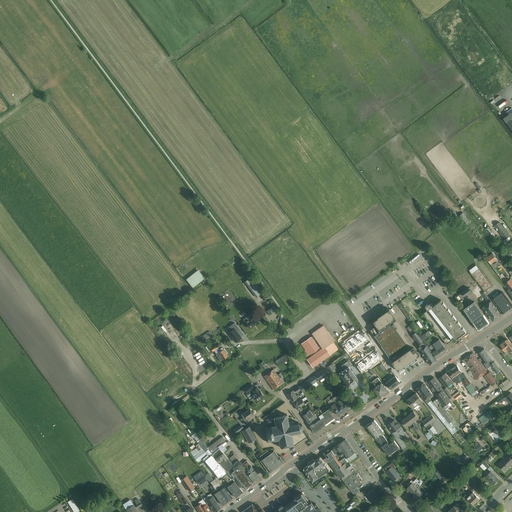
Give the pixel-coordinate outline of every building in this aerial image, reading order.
[(511,111),(503,119),(506,122),(510,129),(511,127),(511,111)] [(470,222),(463,213),(458,217),(465,226),(470,222)] [(497,230),(505,240),(510,236),(499,222),(495,225),(498,230),(497,230)] [(491,264),(497,260),(493,253),(486,258),(491,264)] [(492,286),(476,265),(469,270),(485,291),(492,286)] [(198,270),(186,279),(193,287),(204,278),(198,270)] [(244,282),(256,297),(262,293),(250,277),(244,282)] [(461,293),(464,297),(471,291),(469,287),(461,293)] [(492,300),(503,314),(511,307),(511,303),(503,292),(492,300)] [(449,324),(456,319),(441,300),(432,306),(429,302),(425,306),(428,309),(423,313),(437,333),(438,333),(449,324)] [(464,309),(473,322),(479,330),(489,323),(474,301),(464,309)] [(492,320),(501,314),(491,301),(483,307),(492,320)] [(274,306),(266,311),(269,315),(277,310),(274,306)] [(406,307),(404,308),(402,310),(407,317),(410,315),(411,315),(406,307)] [(392,361),(399,372),(405,368),(411,364),(417,359),(416,357),(419,356),(420,356),(405,335),(407,334),(390,309),(372,321),(375,326),(370,330),(392,361)] [(246,317),(243,319),(249,328),(258,322),(253,313),(246,317)] [(465,331),(456,319),(449,324),(458,337),(465,331)] [(235,343),(241,338),(237,332),(240,330),(234,323),(229,327),(232,331),(228,334),(235,343)] [(458,337),(449,324),(438,333),(448,345),(448,344),(450,343),(449,342),(453,340),(454,341),(456,339),(458,337)] [(306,359),(307,359),(313,367),(330,355),(338,349),(332,341),(334,340),(323,325),(312,333),(313,335),(311,337),(301,344),(306,350),(304,351),(307,355),(305,356),(305,357),(306,359)] [(209,331),(203,335),(206,340),(213,335),(209,331)] [(428,331),(420,336),(425,342),(428,346),(433,342),(430,338),(428,340),(427,339),(432,336),(428,331)] [(357,334),(353,336),(354,337),(355,337),(360,344),(360,345),(361,344),(361,343),(366,340),(365,339),(366,338),(363,335),(363,336),(361,332),(357,335),(357,334)] [(416,332),(412,335),(421,346),(420,347),(421,349),(420,350),(430,364),(437,360),(436,358),(427,345),(426,345),(423,341),(416,332)] [(360,344),(355,337),(354,337),(352,339),(351,338),(350,339),(348,340),(354,349),(355,348),(360,344)] [(429,347),(433,352),(437,358),(447,351),(443,345),(439,339),(429,347)] [(511,345),(507,339),(500,345),(505,351),(507,350),(509,352),(511,349),(511,345)] [(354,349),(348,340),(346,341),(345,342),(346,343),(343,345),(348,353),(353,349),(354,349)] [(368,340),(365,344),(371,349),(374,345),(368,340)] [(217,348),(220,346),(217,342),(210,347),(213,352),(214,351),(217,348)] [(223,360),(223,359),(228,356),(223,349),(222,348),(220,349),(221,350),(219,351),(217,348),(214,351),(216,354),(215,355),(220,361),(223,360)] [(486,363),(491,359),(484,349),(479,353),(486,362),(486,363)] [(369,354),(367,355),(368,355),(373,362),(374,364),(377,361),(376,360),(379,358),(377,355),(377,354),(375,351),(375,352),(374,351),(369,354)] [(487,372),(485,369),(473,352),(462,360),(468,368),(475,376),(478,379),(487,372)] [(275,361),(278,366),(288,359),(285,354),(275,361)] [(363,358),(362,359),(368,368),(371,365),(370,364),(373,362),(368,355),(363,358)] [(361,360),(356,364),(361,371),(364,369),(365,370),(368,368),(362,359),(360,360),(361,360)] [(486,363),(486,362),(485,363),(484,364),(487,368),(490,365),(495,372),(500,369),(494,361),(494,362),(492,360),(491,359),(486,363)] [(263,370),(268,366),(263,361),(259,364),(263,370)] [(337,370),(332,363),(326,367),(330,374),(337,370)] [(448,371),(453,379),(453,378),(456,383),(459,380),(461,379),(466,386),(471,383),(464,373),(463,374),(457,365),(456,365),(451,369),(448,371)] [(339,374),(345,382),(343,383),(345,387),(347,386),(348,386),(358,379),(348,367),(339,374)] [(269,383),(278,376),(273,370),(264,376),(269,383)] [(324,375),(320,370),(315,374),(319,379),(321,382),(326,379),(324,376),(324,375)] [(490,372),(484,376),(490,385),(496,380),(493,377),(490,372)] [(445,373),(439,378),(446,387),(452,382),(445,373)] [(283,383),(278,376),(269,383),(273,389),(283,383)] [(400,381),(395,376),(386,383),(391,389),(400,381)] [(310,378),(307,381),(310,386),(313,384),(315,382),(313,379),(312,377),(310,378)] [(373,381),(376,386),(373,389),(380,398),(384,395),(383,394),(385,393),(384,393),(388,390),(381,382),(378,377),(373,381)] [(454,400),(452,397),(453,397),(446,388),(443,390),(434,377),(427,382),(434,392),(437,391),(439,393),(437,394),(439,397),(437,398),(445,409),(453,403),(452,402),(454,400)] [(307,381),(302,384),(304,387),(306,390),(308,388),(311,386),(310,386),(307,381)] [(168,396),(170,401),(178,398),(177,397),(181,396),(179,392),(180,391),(178,386),(177,386),(175,382),(171,384),(171,383),(158,389),(158,390),(160,390),(161,394),(170,390),(172,394),(168,396)] [(246,393),(254,387),(251,383),(243,389),(246,393)] [(445,409),(437,398),(433,402),(431,400),(432,399),(431,398),(430,399),(428,397),(432,394),(424,383),(416,389),(427,403),(452,434),(460,428),(445,409)] [(466,387),(472,394),(476,391),(470,384),(466,387)] [(491,392),(493,394),(500,388),(498,385),(491,392)] [(253,400),(254,399),(256,401),(263,396),(259,390),(257,387),(253,391),(255,393),(252,395),(249,392),(246,395),(250,400),(252,398),(253,400)] [(299,394),(296,396),(293,390),(287,394),(292,401),(298,398),(300,396),(299,394)] [(459,391),(453,395),(454,396),(456,399),(462,395),(460,392),(459,391)] [(347,408),(350,405),(346,399),(342,394),(342,395),(340,392),(337,394),(340,399),(343,402),(347,408)] [(412,396),(419,405),(423,401),(416,393),(412,396)] [(508,403),(510,401),(511,404),(511,393),(506,397),(504,395),(497,400),(499,403),(504,399),(508,403)] [(419,405),(412,396),(408,399),(414,408),(419,405)] [(301,408),(306,404),(309,402),(307,399),(303,402),(301,398),(297,401),(293,403),(297,410),(301,408)] [(340,399),(338,401),(340,404),(338,405),(342,412),(347,408),(343,402),(340,399)] [(342,412),(338,405),(336,407),(334,403),(331,406),(337,415),(342,412)] [(316,413),(317,414),(320,419),(324,424),(334,417),(328,409),(324,412),(323,413),(319,407),(315,410),(316,413)] [(249,421),(247,418),(253,413),(250,408),(242,414),(243,417),(241,419),(245,425),(249,421)] [(491,409),(479,418),(483,424),(495,415),(491,409)] [(314,411),(311,413),(309,410),(307,412),(307,413),(303,416),(306,421),(317,414),(316,413),(314,411)] [(413,411),(407,416),(412,422),(418,417),(413,411)] [(279,416),(274,417),(274,418),(273,418),(266,420),(267,424),(270,424),(271,426),(270,426),(264,428),(265,431),(267,438),(268,442),(274,440),(278,439),(280,447),(285,446),(286,448),(288,448),(288,446),(293,445),(293,444),(291,434),(300,432),(302,429),(301,425),(298,423),(289,425),(287,415),(287,414),(287,415),(286,414),(286,415),(281,416),(281,414),(278,414),(279,416)] [(317,414),(306,421),(310,426),(320,419),(317,414)] [(427,418),(431,423),(436,420),(432,415),(427,418)] [(412,422),(407,416),(402,420),(407,426),(412,422)] [(431,423),(427,418),(422,422),(432,434),(436,431),(431,424),(431,423)] [(320,419),(310,426),(314,432),(325,425),(324,424),(320,419)] [(371,421),(371,422),(366,425),(376,437),(385,449),(389,455),(400,448),(393,438),(388,441),(383,435),(385,433),(383,431),(384,431),(374,419),(374,420),(373,419),(371,420),(371,421)] [(400,426),(398,423),(397,424),(395,419),(391,422),(391,421),(390,421),(389,422),(388,423),(389,423),(388,424),(391,428),(390,428),(392,432),(396,437),(404,432),(400,426)] [(241,424),(234,429),(237,433),(243,428),(241,424)] [(249,427),(242,431),(248,443),(256,439),(249,427)] [(358,431),(353,436),(356,440),(356,439),(358,442),(360,446),(361,445),(362,447),(376,467),(390,456),(388,453),(387,454),(373,436),(372,437),(364,427),(362,428),(358,431)] [(208,447),(211,452),(226,441),(222,436),(208,447)] [(203,450),(207,447),(201,439),(197,442),(203,450)] [(349,462),(346,458),(354,452),(345,439),(337,445),(333,448),(333,449),(332,450),(340,461),(345,458),(348,463),(349,462)] [(225,471),(233,464),(228,458),(223,453),(219,448),(212,455),(219,463),(220,464),(219,464),(225,471)] [(327,452),(326,453),(328,455),(325,457),(327,461),(328,461),(340,478),(342,478),(355,497),(361,493),(357,487),(362,484),(360,481),(362,480),(349,462),(348,463),(345,458),(340,461),(332,450),(330,450),(330,449),(327,452)] [(260,456),(262,459),(260,461),(268,472),(279,464),(281,465),(284,463),(279,456),(279,457),(274,451),(270,454),(268,450),(260,456)] [(507,455),(502,461),(498,465),(504,470),(509,465),(510,466),(511,463),(511,454),(510,452),(507,454),(507,455)] [(227,487),(236,497),(243,491),(239,487),(240,486),(225,471),(219,464),(220,464),(219,463),(211,455),(205,461),(219,480),(223,477),(229,484),(228,485),(228,486),(227,487)] [(320,456),(312,462),(321,476),(330,470),(320,456)] [(242,464),(240,462),(238,459),(238,460),(234,463),(233,464),(225,471),(240,486),(242,485),(245,489),(253,483),(247,476),(239,466),(242,464)] [(239,466),(243,471),(247,476),(247,475),(253,482),(260,477),(254,470),(250,465),(247,460),(243,463),(242,464),(239,466)] [(481,462),(488,469),(490,466),(484,460),(481,462)] [(219,480),(212,471),(205,461),(201,464),(208,472),(209,472),(215,479),(214,479),(208,473),(205,475),(213,486),(225,502),(232,498),(224,486),(222,488),(217,481),(219,480)] [(321,476),(312,462),(303,468),(313,481),(321,476)] [(392,463),(385,468),(387,471),(386,471),(390,476),(390,475),(394,480),(399,476),(394,469),(396,467),(392,463)] [(420,469),(416,465),(412,469),(416,473),(420,469)] [(201,471),(193,476),(199,485),(207,479),(201,471)] [(486,476),(494,484),(498,479),(490,471),(486,476)] [(192,489),(195,488),(191,482),(187,476),(184,478),(181,480),(185,485),(189,491),(192,489)] [(407,484),(409,486),(407,487),(405,489),(409,493),(411,491),(412,493),(418,488),(424,482),(420,479),(419,480),(417,478),(413,481),(411,480),(407,484)] [(443,478),(435,484),(439,489),(446,483),(445,481),(446,480),(444,478),(443,479),(443,478)] [(466,484),(472,490),(474,487),(472,485),(473,484),(470,480),(466,484)] [(418,488),(412,493),(414,495),(412,497),(415,500),(418,498),(417,498),(422,493),(422,492),(425,490),(422,488),(420,490),(418,488)] [(361,493),(355,497),(357,499),(360,498),(361,499),(366,495),(371,503),(379,497),(373,489),(366,494),(364,490),(361,493)] [(177,494),(181,500),(182,499),(185,504),(188,502),(185,497),(180,490),(176,493),(177,494)] [(469,503),(471,501),(473,504),(479,498),(473,491),(468,497),(466,495),(463,498),(469,503)] [(100,495),(105,502),(110,499),(105,492),(100,495)] [(278,508),(272,511),(322,511),(315,503),(314,504),(310,500),(309,501),(302,492),(294,497),(294,498),(283,506),(282,505),(278,508)] [(204,498),(206,501),(213,511),(214,511),(221,508),(213,496),(211,493),(204,498)] [(142,505),(137,498),(134,501),(136,504),(135,504),(137,508),(142,505)] [(199,511),(209,511),(211,511),(208,508),(209,507),(202,498),(198,502),(199,503),(195,506),(199,511)] [(68,502),(74,511),(77,511),(80,510),(72,499),(68,502)] [(138,511),(134,504),(130,499),(123,504),(126,509),(127,511),(138,511)] [(345,507),(348,511),(355,505),(354,504),(355,503),(353,500),(345,507)] [(457,504),(447,511),(441,511),(433,503),(427,509),(429,511),(459,511),(462,509),(457,504)]
